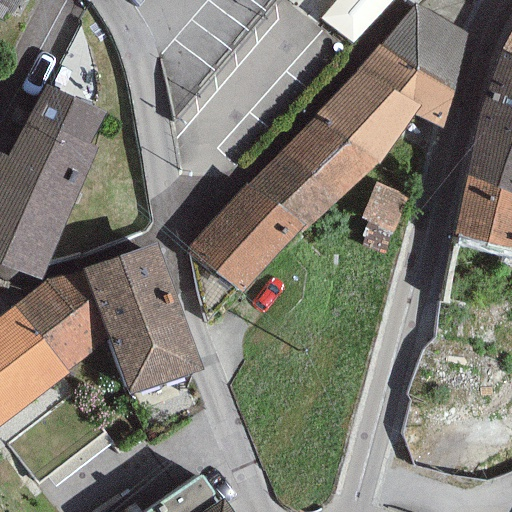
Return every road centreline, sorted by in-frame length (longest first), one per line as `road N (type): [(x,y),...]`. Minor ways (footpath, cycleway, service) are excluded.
road 1 (residential): [(107,0),(145,87),(177,275),(266,511)]
road 2 (residential): [(346,511),(471,64),(502,0)]
